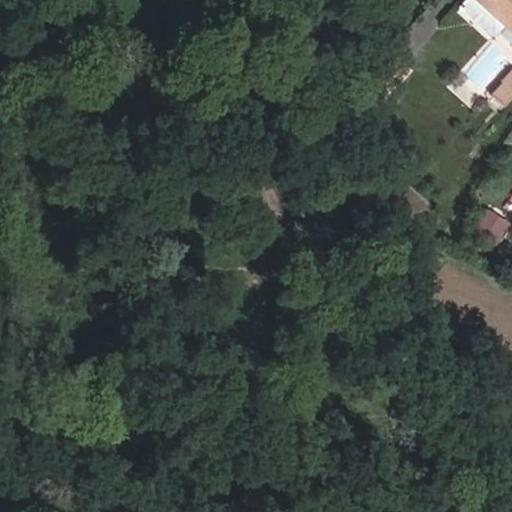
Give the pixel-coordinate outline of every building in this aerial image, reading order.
[(494,35),(504,24),(511,31),(511,0),(461,0),(456,6),(488,35),(494,35)] [(389,89),(408,67),(389,51),(371,73),(389,89)] [(511,92),(510,91),(511,88),(511,67),(498,80),(500,82),(489,94),(501,106),(511,94),(511,92)] [(381,100),(389,89),(371,73),(362,84),(381,100)] [(477,222),(499,237),(511,219),(488,205),(477,222)]
